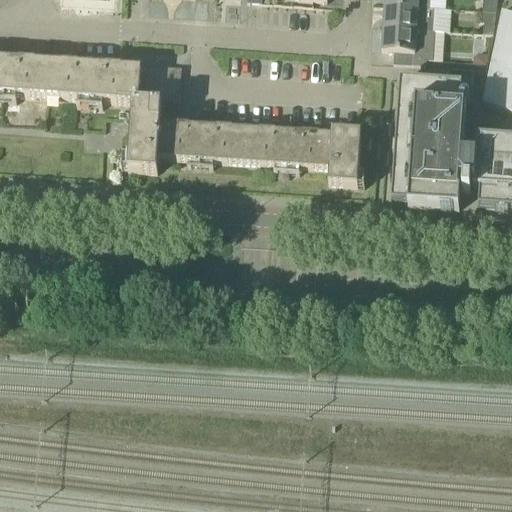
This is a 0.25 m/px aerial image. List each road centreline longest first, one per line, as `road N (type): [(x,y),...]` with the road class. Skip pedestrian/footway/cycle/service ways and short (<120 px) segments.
road 1 (unclassified): [(511,240),(0,208)]
road 2 (residential): [(354,33),(341,47),(31,24)]
